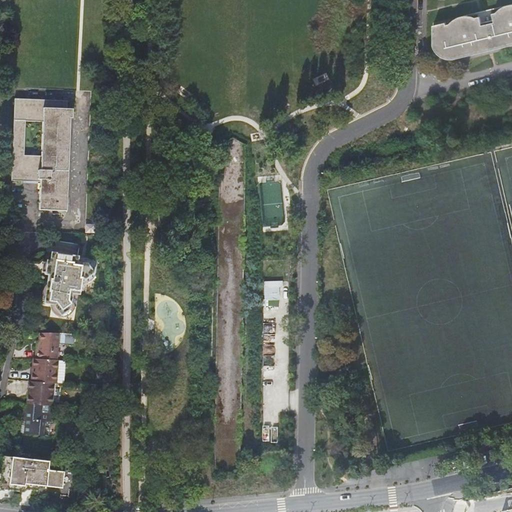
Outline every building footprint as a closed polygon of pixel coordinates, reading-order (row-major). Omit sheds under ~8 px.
[(511,4),(431,24),(431,44),(431,45),(432,45),(433,45),(434,45),(435,48),(436,50),(437,52),(438,54),(440,55),(442,56),(445,57),(447,58),(450,58),(452,57),(452,58),(453,58),(453,59),(454,59),(460,57),(463,55),(467,54),(471,53),(475,52),(479,53),(485,51),(486,51),(486,50),(486,49),(499,46),(499,47),(500,47),(501,48),(511,44),(511,4)] [(68,119),(70,119),(70,110),(64,110),(64,102),(12,100),(9,181),(20,182),(20,180),(37,180),(36,211),(63,212),(68,119)] [(76,257),(50,253),(49,261),(46,260),(44,273),(47,274),(44,290),(46,291),(45,295),(44,295),(42,304),(53,305),(52,307),(59,316),(67,310),(70,294),(77,295),(79,279),(82,279),(90,273),(84,265),(75,264),(76,257)] [(279,304),(280,284),(266,283),(265,303),(279,304)] [(56,334),(38,334),(37,347),(35,347),(35,358),(56,359),(56,334)] [(35,360),(33,360),(31,369),(33,369),(32,375),(30,374),(29,383),(27,382),(26,390),(28,390),(27,395),(25,395),(24,405),(47,407),(52,384),(54,385),(57,362),(55,361),(35,360)] [(359,401),(351,403),(354,415),(361,414),(359,401)] [(47,407),(24,405),(23,412),(21,412),(20,421),(19,420),(17,435),(19,435),(43,437),(45,437),(47,422),(45,422),(47,407)] [(48,463),(1,457),(0,470),(0,488),(13,489),(13,487),(35,489),(41,487),(61,489),(62,473),(48,472),(48,471),(47,471),(48,463)]
